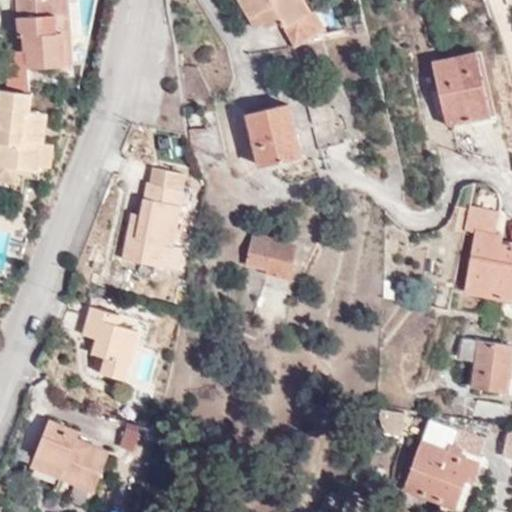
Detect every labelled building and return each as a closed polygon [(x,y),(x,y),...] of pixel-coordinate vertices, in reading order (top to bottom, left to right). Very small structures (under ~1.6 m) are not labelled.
[(213,0),(245,48),(267,34),(284,59),(309,43),(300,30),(300,31),(292,19),(295,17),(284,0),(213,0)] [(0,103),(26,108),(27,84),(66,81),(63,9),(8,11),(9,54),(16,55),(16,68),(0,68),(0,103)] [(417,71),(431,137),(481,127),(466,59),(417,71)] [(296,106),(308,156),(329,152),(319,102),(296,106)] [(0,103),(0,182),(14,184),(31,184),(40,133),(25,131),(26,108),(0,103)] [(233,123),(245,179),(286,169),(275,112),(233,123)] [(180,139),(179,153),(201,154),(201,139),(180,139)] [(139,171),(136,186),(170,192),(173,177),(139,171)] [(14,184),(0,182),(0,197),(10,199),(14,184)] [(28,202),(31,184),(14,184),(10,199),(28,202)] [(109,265),(166,273),(170,249),(162,248),(171,192),(170,192),(136,186),(132,186),(127,219),(117,217),(109,265)] [(457,301),(501,307),(507,255),(484,252),(484,241),(464,239),(457,301)] [(284,274),(287,254),(242,247),(235,281),(255,285),(253,294),(272,297),(274,285),(281,286),(284,274)] [(301,258),(287,254),(284,274),(298,276),(301,258)] [(83,380),(115,385),(128,339),(108,334),(109,324),(82,316),(74,348),(85,351),(81,369),(83,369),(83,380)] [(122,319),(121,331),(145,333),(146,321),(122,319)] [(463,393),(498,399),(505,352),(454,345),(452,370),(467,373),(463,393)] [(460,427),(494,431),(494,414),(462,410),(460,427)] [(389,443),(395,420),(368,417),(366,423),(371,438),(389,443)] [(37,428),(23,461),(52,475),(48,485),(82,498),(96,458),(67,449),(69,440),(37,428)] [(421,428),(413,448),(440,459),(448,438),(421,428)] [(137,453),(142,434),(126,430),(121,448),(137,453)] [(511,449),(511,443),(497,441),(494,462),(509,464),(511,449)] [(395,496),(435,511),(449,511),(467,469),(440,459),(413,448),(395,496)] [(52,475),(23,461),(17,472),(48,485),(52,475)]
